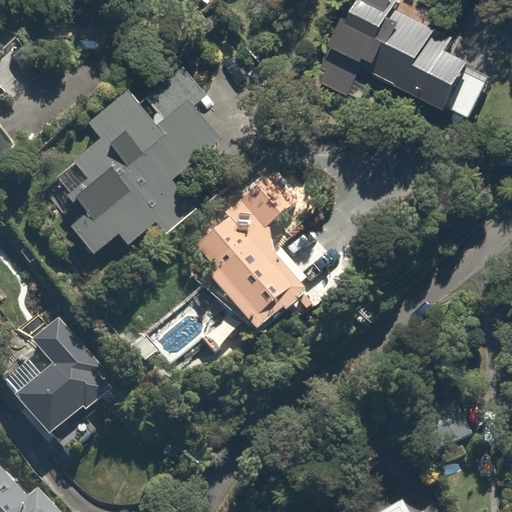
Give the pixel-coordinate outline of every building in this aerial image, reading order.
[(349,21),(332,53),(317,81),(349,97),(364,70),(460,121),(486,72),(450,53),(460,35),(406,7),(408,1),(405,0),(369,0),(356,25),(349,21)] [(197,213),(176,189),(246,129),(191,66),(142,108),(132,96),(88,133),(98,145),(54,183),(85,220),(70,233),(92,260),(119,237),(131,251),(157,229),(166,240),(197,213)] [(0,172),(21,156),(8,138),(0,128),(0,172)] [(188,259),(208,283),(259,345),(351,271),(313,224),(285,246),(272,230),(299,208),(275,178),(226,218),(231,223),(188,259)] [(103,434),(87,415),(124,385),(63,310),(27,340),(54,374),(15,405),(49,446),(53,443),(68,461),(103,434)] [(62,511),(46,490),(31,501),(0,461),(0,511),(62,511)] [(409,511),(403,502),(388,511),(409,511)]
